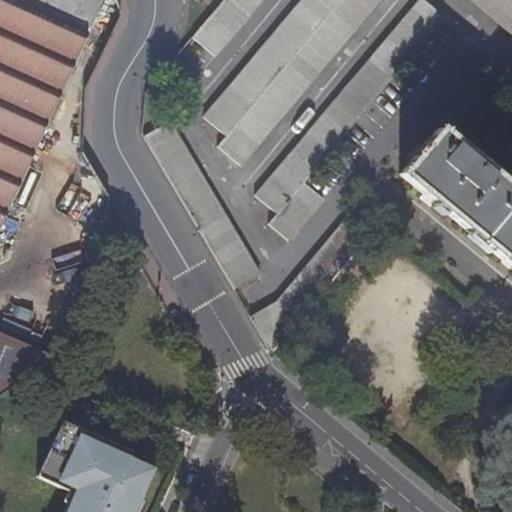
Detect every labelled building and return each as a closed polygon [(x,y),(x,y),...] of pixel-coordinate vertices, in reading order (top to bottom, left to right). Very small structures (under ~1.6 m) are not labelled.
[(0,0),(0,228),(100,8),(103,0),(0,0)] [(258,0),(221,0),(188,40),(210,58),(258,0)] [(296,0),(201,118),(224,136),(215,147),(239,166),(374,0),(296,0)] [(422,0),(413,0),(252,197),(276,216),(267,226),(289,244),(323,201),(302,184),(441,15),(422,0)] [(511,0),(469,0),(511,35),(511,0)] [(142,138),(232,290),(257,274),(168,122),(144,137),(142,138)] [(413,154),(398,171),(511,267),(511,188),(436,124),(420,144),(416,141),(409,151),(413,154)] [(274,300),(248,317),(269,355),(368,238),(344,218),(274,300)] [(53,365),(55,362),(47,359),(0,337),(0,394),(41,375),(53,365)] [(131,453),(61,422),(36,479),(64,492),(66,487),(77,492),(70,507),(68,506),(64,511),(133,511),(152,470),(128,459),(131,453)]
